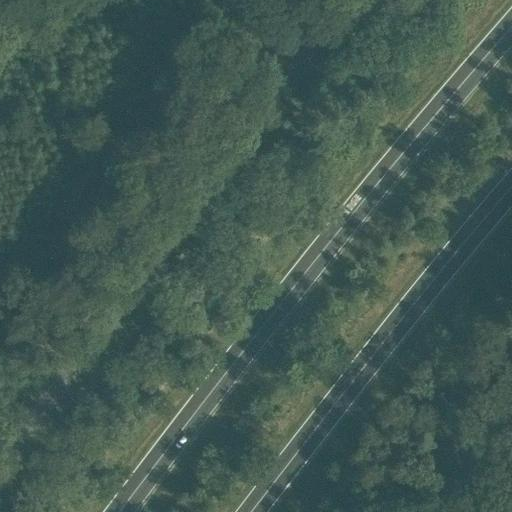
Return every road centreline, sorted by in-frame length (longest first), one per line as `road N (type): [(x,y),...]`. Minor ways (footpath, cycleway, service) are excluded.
road 1 (primary): [(511,28),(355,213),(122,511)]
road 2 (unclassified): [(0,456),(357,0)]
road 3 (primary): [(260,511),(511,202)]
